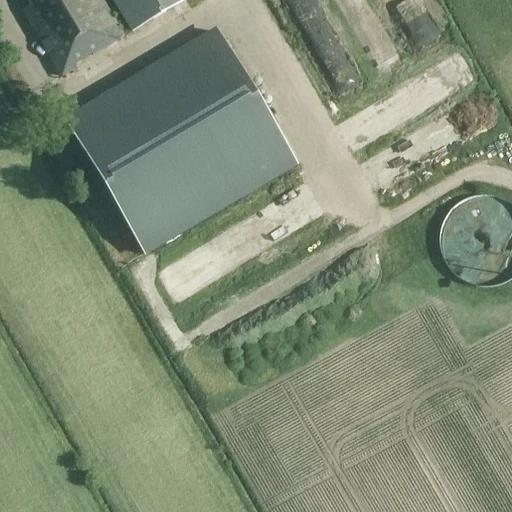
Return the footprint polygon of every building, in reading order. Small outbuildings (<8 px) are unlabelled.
[(92,56),(123,38),(100,0),(27,0),(31,7),(23,13),(61,78),(76,69),(74,65),(91,55),(92,56)] [(113,0),(133,32),(185,1),(184,0),(113,0)] [(334,22),(342,16),(331,1),(324,7),(334,22)] [(216,33),(65,123),(144,256),(295,166),(216,33)] [(343,67),(327,70),(331,93),(347,91),(343,67)] [(457,281),(470,288),(482,291),(495,290),(507,286),(511,282),(511,206),(506,202),(493,199),(480,199),(468,202),(457,209),(448,218),(442,231),(439,245),(442,258),(448,271),(457,281)]
